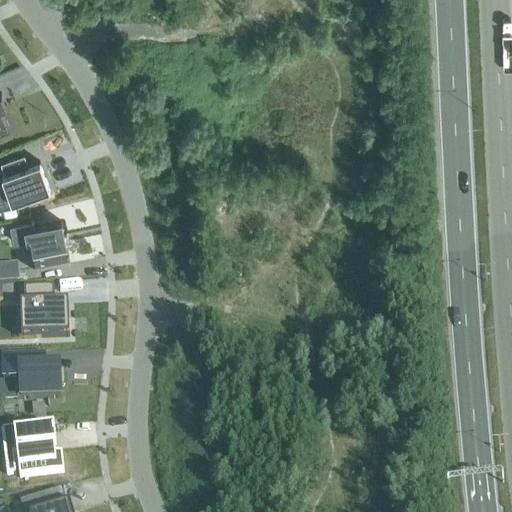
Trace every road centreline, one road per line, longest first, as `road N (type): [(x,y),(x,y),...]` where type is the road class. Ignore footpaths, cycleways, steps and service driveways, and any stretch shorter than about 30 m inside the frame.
road 1 (residential): [(27,0),(75,68),(135,195),(148,332),(139,442),(154,511)]
road 2 (primary): [(451,0),(483,511)]
road 3 (primary): [(511,438),(501,340),(496,0)]
road 4 (unknown): [(55,39),(102,29),(188,41)]
